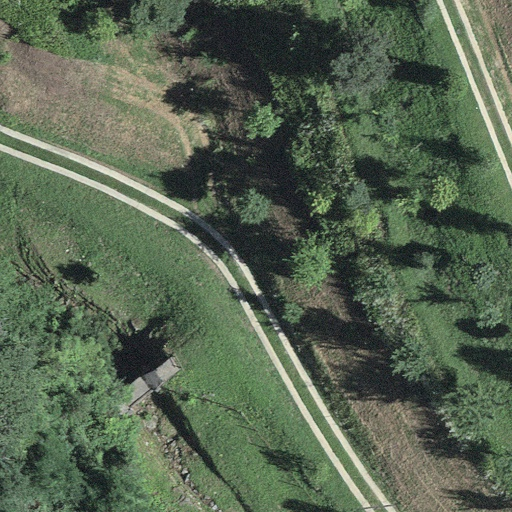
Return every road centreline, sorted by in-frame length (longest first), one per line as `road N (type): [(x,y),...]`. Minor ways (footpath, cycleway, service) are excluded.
road 1 (track): [(360,511),(289,425),(234,331),(164,268),(0,155)]
road 2 (track): [(511,158),(443,0)]
